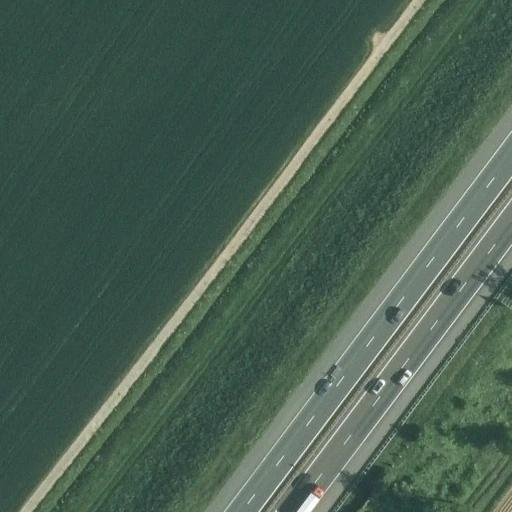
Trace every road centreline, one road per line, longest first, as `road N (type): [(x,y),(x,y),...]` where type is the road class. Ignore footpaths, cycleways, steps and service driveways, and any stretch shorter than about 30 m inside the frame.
road 1 (motorway): [(511,157),(243,511)]
road 2 (motorway): [(304,511),(511,237)]
